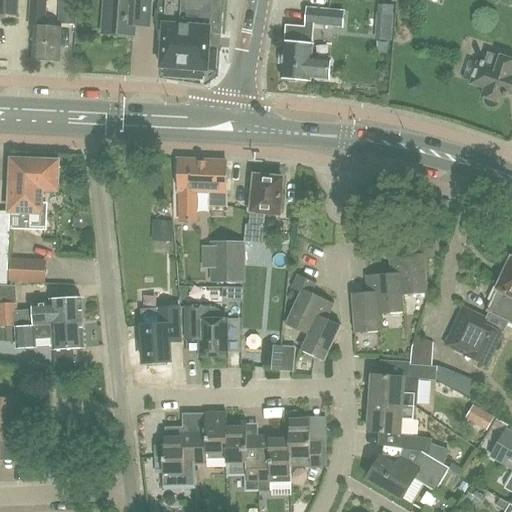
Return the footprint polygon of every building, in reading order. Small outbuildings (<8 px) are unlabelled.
[(0,0),(0,15),(18,16),(18,0),(0,0)] [(61,28),(45,27),(46,0),(29,0),(28,27),(34,27),(32,59),(59,61),(61,28)] [(63,0),(63,22),(75,23),(76,0),(63,0)] [(105,0),(103,34),(116,35),(119,38),(126,38),(130,36),(133,36),(134,26),(148,27),(149,0),(105,0)] [(157,0),(156,30),(163,31),(161,68),(207,71),(209,47),(220,48),(221,35),(222,35),(223,0),(157,0)] [(375,39),(392,41),(394,6),(377,5),(375,39)] [(345,10),(306,7),(304,25),(343,29),(345,10)] [(311,58),(312,45),(304,45),(306,28),(290,27),(288,43),(284,42),(281,79),(309,81),(309,78),(328,80),(330,59),(311,58)] [(495,105),(498,102),(501,103),(502,97),(506,98),(508,90),(511,91),(511,60),(487,52),(484,62),(482,61),(481,66),(468,62),(462,80),(486,88),(483,97),(486,98),(486,103),(490,106),(495,105)] [(9,212),(5,212),(8,229),(46,231),(47,214),(41,213),(42,191),(57,191),(58,162),(11,160),(9,212)] [(226,162),(178,160),(180,221),(197,221),(196,192),(210,193),(210,200),(212,200),(212,206),(226,206),(226,162)] [(246,225),(244,241),(244,242),(245,242),(264,244),(266,227),(263,226),(264,213),(279,214),(283,179),(255,176),(253,199),(249,199),(248,211),(251,212),(250,225),(246,225)] [(0,284),(7,285),(8,229),(5,212),(0,211),(0,284)] [(245,283),(245,277),(245,242),(244,242),(244,241),(211,241),(211,282),(236,283),(245,283)] [(400,256),(403,296),(428,294),(425,258),(435,257),(434,243),(413,244),(414,255),(400,256)] [(403,296),(400,256),(389,257),(390,274),(376,275),(379,314),(404,312),(403,296)] [(486,312),(504,320),(508,311),(511,312),(511,258),(486,312)] [(45,283),(46,260),(9,259),(8,282),(45,283)] [(285,325),(308,335),(324,299),(312,293),(316,284),(297,275),(291,288),(300,292),(285,325)] [(351,294),(354,333),(381,331),(379,314),(376,275),(365,276),(367,293),(351,294)] [(324,299),(308,335),(300,351),(324,362),(341,326),(327,320),(334,304),(324,299)] [(0,324),(16,326),(18,327),(82,323),(81,302),(33,305),(33,309),(17,310),(16,303),(0,303),(0,324)] [(483,323),(486,317),(462,306),(443,346),(488,367),(504,333),(483,323)] [(159,325),(141,326),(143,364),(170,362),(169,336),(180,335),(179,307),(158,308),(159,325)] [(209,308),(209,307),(186,307),(186,334),(200,334),(201,357),(227,357),(227,319),(224,319),(224,314),(215,307),(209,308)] [(84,348),(82,323),(18,327),(16,326),(18,348),(35,347),(34,339),(52,338),(54,367),(74,365),(73,348),(84,348)] [(283,347),(278,346),(265,344),(263,370),(280,371),(283,347)] [(410,362),(409,365),(437,367),(436,381),(472,398),(479,382),(437,366),(437,367),(430,366),(431,349),(412,348),(410,362)] [(437,367),(409,365),(408,379),(436,381),(437,367)] [(418,408),(420,380),(372,377),(370,405),(414,408),(418,408)] [(0,399),(0,447),(0,441),(16,441),(17,400),(0,399)] [(402,449),(421,452),(429,456),(432,439),(412,436),(414,408),(370,405),(368,433),(403,435),(402,449)] [(494,416),(474,405),(466,419),(487,430),(494,416)] [(205,427),(194,427),(195,464),(206,464),(206,460),(226,459),(227,459),(226,422),(226,412),(205,413),(205,427)] [(289,418),(289,435),(290,467),(310,466),(310,468),(327,468),(327,443),(310,443),(310,417),(301,417),(300,414),(298,412),(295,412),(292,412),(290,414),(289,417),(289,418)] [(246,422),(226,422),(227,459),(226,459),(226,479),(227,479),(227,474),(244,474),(244,493),(258,493),(258,443),(258,435),(247,435),(246,422)] [(163,474),(163,486),(193,485),(193,464),(195,464),(194,427),(165,427),(165,433),(162,434),(162,446),(154,446),(154,458),(162,458),(163,474)] [(511,433),(506,430),(491,456),(511,467),(511,433)] [(291,491),(290,467),(289,435),(269,436),(269,443),(258,443),(258,493),(260,493),(260,492),(271,492),(271,483),(290,483),(290,491),(291,491)] [(23,446),(22,460),(44,461),(45,447),(23,446)] [(429,456),(421,452),(421,453),(426,456),(417,471),(399,460),(395,466),(380,457),(367,478),(413,505),(425,486),(435,492),(449,468),(429,456)]
